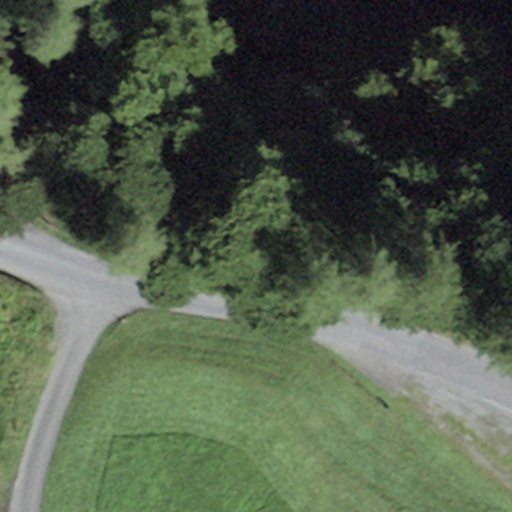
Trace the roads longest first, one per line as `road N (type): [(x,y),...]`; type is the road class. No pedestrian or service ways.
road 1 (unclassified): [(0,243),(95,283),(304,322),(511,398)]
road 2 (track): [(463,375),(490,465),(511,479)]
